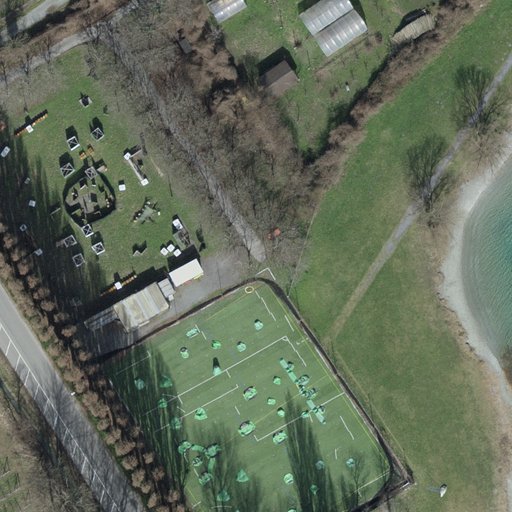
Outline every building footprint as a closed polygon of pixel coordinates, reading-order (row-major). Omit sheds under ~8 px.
[(245,4),(242,0),(211,0),(207,3),(218,21),(245,4)] [(347,0),(320,0),(299,15),(314,36),(353,8),(347,0)] [(367,28),(353,8),(314,36),(328,56),(367,28)] [(187,37),(179,42),(186,55),(194,51),(187,37)] [(300,80),(285,59),(255,81),(270,101),(300,80)] [(196,258),(170,273),(177,286),(203,271),(196,258)] [(156,282),(113,306),(127,331),(170,307),(156,282)]
